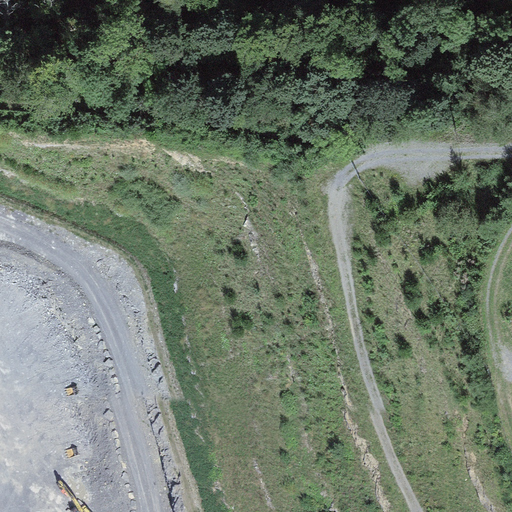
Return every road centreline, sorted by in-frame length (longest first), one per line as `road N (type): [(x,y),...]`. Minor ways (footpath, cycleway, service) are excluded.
road 1 (track): [(417,511),(367,380),(342,267),(337,180),(366,160),(511,153)]
road 2 (track): [(511,236),(494,286),(494,335),(511,428)]
